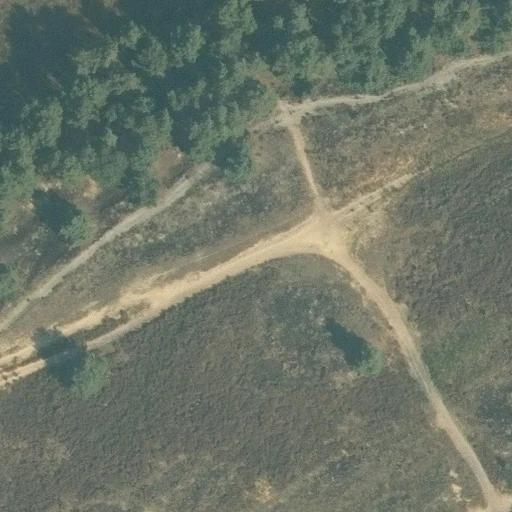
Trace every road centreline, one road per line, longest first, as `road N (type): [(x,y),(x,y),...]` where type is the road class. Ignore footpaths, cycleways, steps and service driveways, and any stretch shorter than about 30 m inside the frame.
road 1 (track): [(0,381),(144,322),(511,140)]
road 2 (track): [(478,511),(331,224)]
